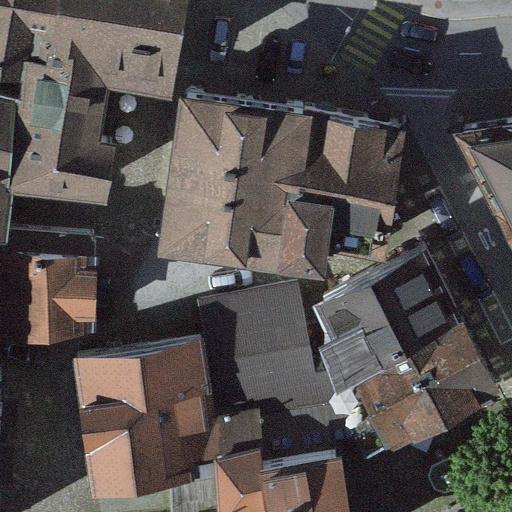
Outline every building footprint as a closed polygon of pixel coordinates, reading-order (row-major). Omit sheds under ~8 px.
[(0,0),(0,51),(12,53),(30,56),(32,41),(50,44),(57,0),(0,0)] [(28,64),(26,79),(15,79),(15,83),(13,105),(17,105),(8,170),(104,180),(119,89),(121,66),(168,72),(181,0),(57,0),(50,44),(32,41),(30,56),(28,64)] [(0,79),(0,224),(2,224),(8,170),(17,105),(13,105),(15,83),(0,79)] [(302,112),(303,103),(187,85),(167,231),(307,249),(308,242),(317,186),(281,180),(292,110),(302,112)] [(343,247),(345,231),(381,237),(400,118),(303,103),(302,112),(292,110),(281,180),(317,186),(308,242),(343,247)] [(511,117),(463,125),(511,221),(511,117)] [(2,224),(0,286),(0,330),(90,319),(91,286),(93,287),(95,231),(2,224)] [(341,367),(457,305),(425,241),(325,293),(337,324),(325,329),(341,367)] [(297,280),(200,299),(224,416),(215,417),(220,449),(260,442),(259,409),(351,392),(341,367),(315,371),(297,280)] [(457,305),(341,367),(351,392),(365,419),(356,424),(367,444),(494,377),(483,356),(457,305)] [(175,476),(176,511),(223,511),(220,449),(215,417),(203,335),(79,351),(96,474),(187,461),(188,475),(175,476)] [(260,442),(220,449),(223,511),(230,511),(269,506),(261,458),(260,442)] [(347,511),(338,443),(261,458),(269,506),(230,511),(347,511)]
